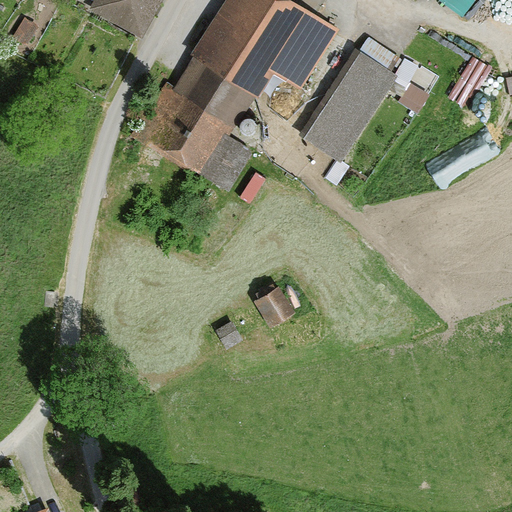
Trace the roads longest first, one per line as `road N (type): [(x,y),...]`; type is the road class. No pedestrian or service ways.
road 1 (tertiary): [(177,0),(96,172),(75,273),(69,375)]
road 2 (tertiary): [(69,375),(107,511)]
